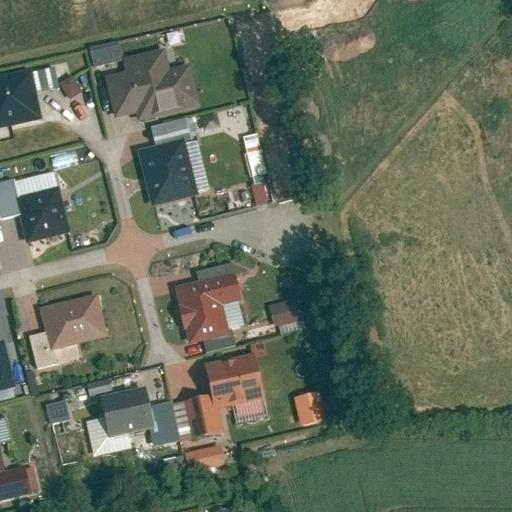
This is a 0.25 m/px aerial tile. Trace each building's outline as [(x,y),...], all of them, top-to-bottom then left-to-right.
[(163,51),(124,62),(120,47),(90,54),(94,73),(103,71),(115,119),(135,114),(137,122),(199,106),(188,65),(168,70),(163,51)] [(0,129),(43,120),(37,94),(59,89),(54,68),(0,80),(0,129)] [(150,128),(155,148),(135,154),(150,208),(197,195),(183,143),(192,141),(186,119),(150,128)] [(252,178),(264,175),(256,140),(244,142),(252,178)] [(256,205),(267,202),(263,183),(251,186),(256,205)] [(68,233),(57,190),(15,200),(26,244),(68,233)] [(234,274),(174,289),(183,324),(188,322),(194,344),(233,334),(226,306),(241,302),(234,274)] [(39,311),(45,335),(34,338),(42,369),(86,357),(82,346),(108,339),(97,296),(39,311)] [(300,301),(273,308),(279,329),(306,322),(300,301)] [(0,394),(22,388),(9,342),(0,344),(0,394)] [(261,353),(211,363),(221,410),(271,399),(261,353)] [(105,398),(109,418),(91,423),(99,459),(136,451),(133,436),(156,431),(160,447),(224,433),(216,396),(157,408),(152,388),(105,398)] [(70,402),(51,407),(56,425),(75,420),(70,402)] [(8,420),(0,422),(0,496),(1,502),(38,492),(30,464),(20,466),(8,420)] [(226,448),(190,456),(194,474),(230,465),(226,448)]
